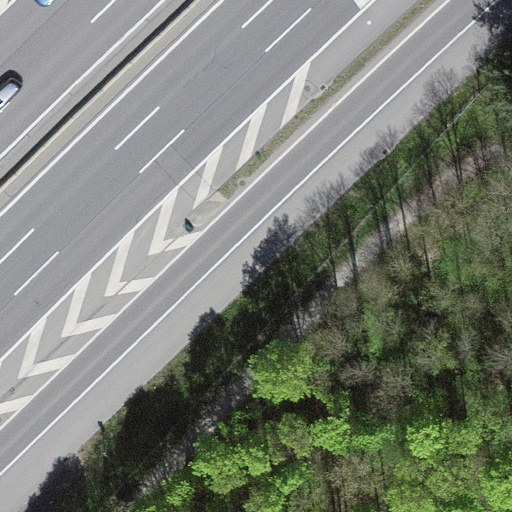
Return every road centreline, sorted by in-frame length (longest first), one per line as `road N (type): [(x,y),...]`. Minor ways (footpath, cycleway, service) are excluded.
road 1 (motorway): [(0,451),(474,0)]
road 2 (track): [(136,511),(425,200),(461,172),(511,150)]
road 3 (motorway): [(0,287),(296,0)]
road 4 (motorway): [(89,0),(0,87)]
